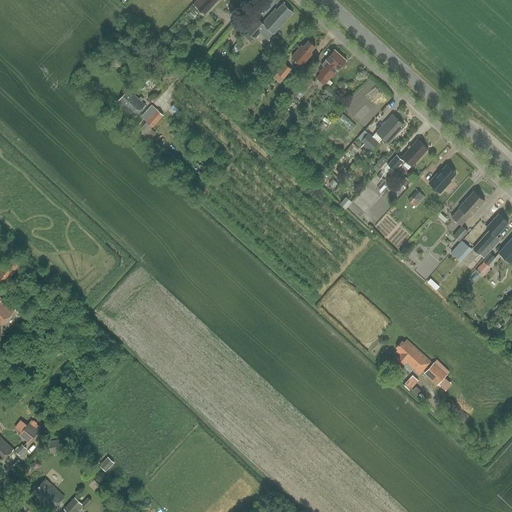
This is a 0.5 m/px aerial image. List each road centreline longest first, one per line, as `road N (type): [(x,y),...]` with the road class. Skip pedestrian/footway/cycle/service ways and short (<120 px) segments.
road 1 (unclassified): [(511,194),(298,0)]
road 2 (secondary): [(511,170),(325,0)]
